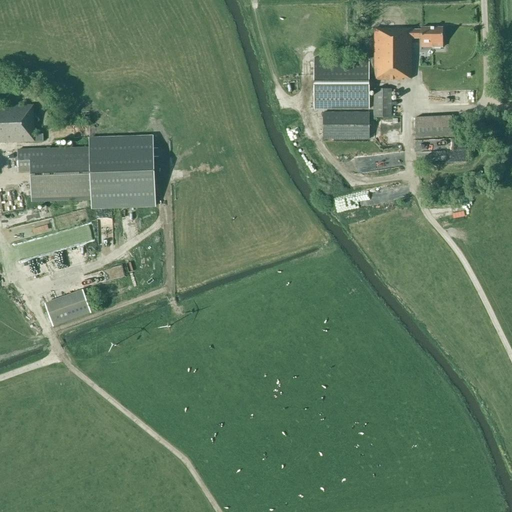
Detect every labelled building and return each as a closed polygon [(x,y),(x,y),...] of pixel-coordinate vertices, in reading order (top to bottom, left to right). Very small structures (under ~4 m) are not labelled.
[(432,47),(442,47),(442,28),(420,28),(420,30),(411,30),(411,29),(374,29),(374,58),(314,58),(314,109),(368,109),(368,79),(374,79),(374,80),(402,80),(402,79),(411,79),(411,38),(420,38),(420,43),(432,43),(432,47)] [(391,117),(391,89),(373,89),(373,117),(391,117)] [(0,142),(43,141),(42,134),(34,134),(33,105),(0,106),(0,142)] [(323,139),(368,139),(368,113),(323,113),(323,139)] [(452,135),(452,127),(451,116),(414,118),(415,129),(416,137),(452,135)] [(31,201),(92,199),(92,209),(155,206),(152,135),(89,137),(90,148),(17,150),(18,172),(30,172),(31,201)] [(390,192),(380,195),(383,207),(394,203),(390,192)] [(18,261),(86,242),(82,228),(14,247),(18,261)] [(62,261),(68,259),(65,251),(59,253),(62,261)] [(25,262),(27,272),(42,269),(43,275),(58,272),(55,256),(25,262)] [(53,327),(90,313),(82,290),(45,303),(53,327)]
